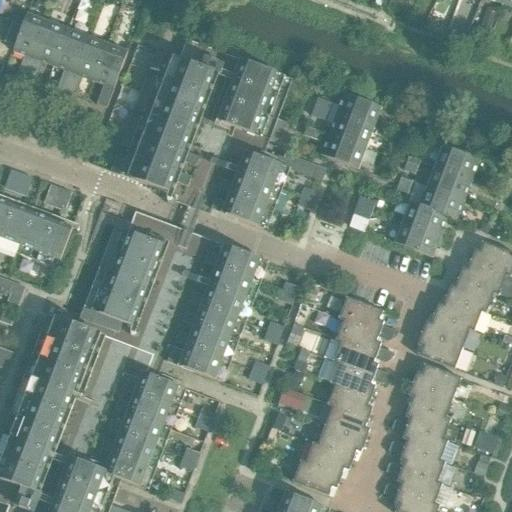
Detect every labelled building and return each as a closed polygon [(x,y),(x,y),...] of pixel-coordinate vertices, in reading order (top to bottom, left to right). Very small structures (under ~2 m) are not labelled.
[(511,9),(511,0),(503,0),(502,6),(511,9)] [(26,79),(47,23),(26,15),(12,52),(24,57),(17,76),(26,79)] [(53,68),(67,31),(47,23),(26,79),(35,83),(43,64),(53,68)] [(66,94),(87,38),(67,31),(53,68),(64,72),(56,91),(66,94)] [(92,83),(106,46),(87,38),(66,94),(75,98),(82,79),(92,83)] [(106,109),(127,54),(106,46),(92,83),(103,87),(96,106),(106,109)] [(257,139),(281,77),(206,49),(199,69),(176,60),(169,81),(173,82),(165,102),(161,101),(131,181),(263,231),(286,169),(280,167),(262,160),(264,156),(269,143),(257,139)] [(160,71),(165,56),(156,52),(150,67),(160,71)] [(165,102),(173,82),(169,81),(157,77),(155,83),(152,81),(150,81),(148,80),(146,79),(135,107),(137,108),(139,108),(141,109),(143,110),(145,111),(150,97),(161,101),(165,102)] [(373,130),(380,109),(343,96),(336,116),(373,130)] [(329,114),(332,105),(317,99),(314,108),(329,114)] [(326,123),(329,114),(314,108),(311,117),(326,123)] [(365,150),(373,130),(336,116),(328,136),(365,150)] [(130,150),(140,122),(131,119),(120,147),(130,150)] [(278,146),(286,124),(277,121),(269,143),(278,146)] [(318,143),(321,134),(307,128),(303,137),(318,143)] [(357,171),(365,150),(328,136),(320,157),(357,171)] [(422,155),(426,142),(416,138),(411,151),(422,155)] [(471,182),(479,162),(442,148),(434,168),(471,182)] [(326,171),(284,156),(280,167),(286,169),(321,182),(326,171)] [(121,173),(125,162),(116,158),(110,173),(123,178),(124,174),(121,173)] [(414,176),(419,162),(409,158),(404,172),(414,176)] [(463,202),(471,182),(434,168),(426,188),(463,202)] [(26,194),(32,180),(23,176),(18,191),(26,194)] [(406,196),(411,182),(401,178),(396,192),(406,196)] [(455,223),(463,202),(426,188),(419,207),(419,208),(446,219),(455,223)] [(314,203),(317,194),(304,189),(301,198),(314,203)] [(66,209),(72,194),(63,191),(57,206),(66,209)] [(310,212),(314,203),(301,198),(297,208),(310,212)] [(371,212),(374,203),(359,198),(356,207),(371,212)] [(72,230),(60,225),(0,202),(0,244),(58,267),(72,230)] [(442,229),(446,219),(419,208),(419,207),(410,204),(402,224),(444,240),(448,231),(442,229)] [(368,221),(371,212),(356,207),(353,215),(368,221)] [(219,383),(264,263),(192,235),(186,251),(177,248),(183,232),(135,214),(131,225),(128,225),(125,232),(117,253),(106,249),(98,269),(110,273),(95,314),(83,310),(76,327),(57,320),(13,439),(2,435),(0,439),(0,503),(8,507),(6,511),(95,511),(108,480),(109,477),(144,491),(182,389),(157,380),(158,377),(164,363),(219,383)] [(441,249),(444,240),(402,224),(394,245),(431,259),(436,247),(441,249)] [(298,244),(301,237),(301,235),(289,230),(285,239),(298,244)] [(510,280),(511,273),(511,254),(482,244),(479,253),(474,251),(470,264),(505,278),(510,280)] [(498,297),(505,278),(470,264),(467,271),(462,269),(457,282),(493,295),(498,297)] [(25,289),(0,279),(0,295),(2,291),(11,294),(7,303),(18,307),(25,289)] [(485,315),(493,295),(457,282),(455,289),(450,287),(445,300),(481,313),(485,315)] [(295,298),(299,289),(286,284),(282,293),(295,298)] [(292,307),(295,298),(282,293),(279,302),(292,307)] [(379,322),(382,312),(346,299),(338,321),(343,323),(378,336),(377,339),(387,343),(391,341),(394,333),(382,328),(383,323),(379,322)] [(473,333),(481,313),(445,300),(443,307),(438,305),(433,318),(469,331),(473,333)] [(0,322),(11,327),(14,319),(2,315),(0,320),(0,322)] [(462,350),(469,331),(433,318),(430,325),(426,323),(421,335),(462,350)] [(280,337),(284,328),(271,323),(267,333),(280,337)] [(376,343),(377,339),(378,336),(343,323),(335,343),(340,344),(376,358),(375,360),(385,364),(389,362),(392,354),(379,349),(380,345),(376,343)] [(277,347),(280,337),(267,333),(264,342),(277,347)] [(454,371),(462,350),(421,335),(417,346),(421,348),(418,357),(454,371)] [(373,365),(375,360),(376,358),(340,344),(332,364),(337,366),(373,379),(372,382),(382,386),(386,384),(389,375),(376,371),(378,366),(373,365)] [(0,359),(9,363),(13,354),(0,349),(0,359)] [(0,369),(6,372),(9,363),(0,359),(0,369)] [(265,377),(269,368),(256,363),(252,372),(265,377)] [(370,386),(372,382),(373,379),(337,366),(330,386),(334,387),(370,401),(375,388),(370,386)] [(452,400),(460,380),(424,366),(421,375),(417,373),(412,385),(452,400)] [(262,386),(265,377),(252,372),(249,381),(262,386)] [(445,419),(452,400),(412,385),(408,397),(412,399),(410,405),(445,419)] [(367,408),(370,401),(334,387),(327,407),(332,409),(367,422),(372,410),(367,408)] [(443,441),(450,421),(445,419),(410,405),(405,418),(409,420),(408,424),(406,427),(443,441)] [(364,429),(367,422),(332,409),(324,428),(364,443),(369,431),(364,429)] [(211,424),(215,415),(202,410),(199,419),(211,424)] [(208,434),(211,424),(199,419),(195,429),(208,434)] [(440,462),(447,442),(443,441),(406,427),(408,424),(398,421),(394,422),(391,431),(403,436),(402,440),(406,442),(405,446),(404,448),(440,462)] [(360,454),(364,443),(324,428),(317,447),(353,460),(356,453),(360,454)] [(437,484),(444,464),(440,462),(404,448),(405,446),(395,442),(391,444),(388,452),(400,457),(399,461),(404,463),(402,467),(401,470),(437,484)] [(353,460),(317,447),(313,445),(305,465),(341,478),(344,471),(348,472),(353,460)] [(196,464),(200,455),(187,450),(183,459),(196,464)] [(193,473),(196,464),(183,459),(180,468),(193,473)] [(336,490),(341,478),(305,465),(300,463),(292,484),(328,498),(331,489),(336,490)] [(441,485),(437,484),(401,470),(402,467),(392,464),(388,466),(385,474),(398,479),(396,483),(401,485),(399,489),(398,492),(434,505),(441,485)] [(436,511),(439,507),(434,505),(398,492),(399,489),(390,485),(385,487),(382,495),(395,500),(393,504),(398,506),(395,511),(436,511)] [(181,505),(184,495),(171,490),(168,500),(181,505)] [(325,511),(326,510),(289,496),(285,508),(269,502),(266,511),(267,511),(325,511)]
